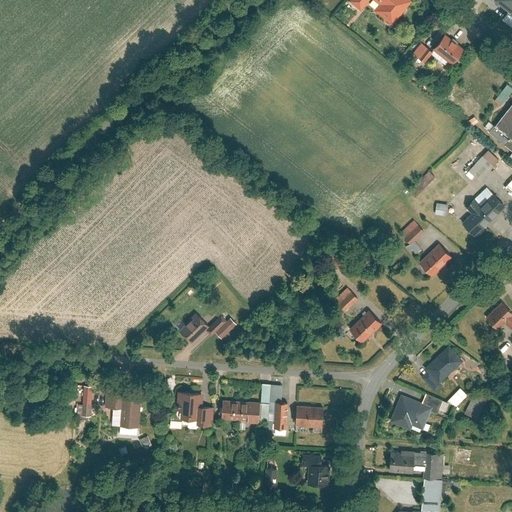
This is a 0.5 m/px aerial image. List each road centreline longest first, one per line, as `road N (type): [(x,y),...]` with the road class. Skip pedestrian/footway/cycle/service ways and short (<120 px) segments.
road 1 (residential): [(0,347),(365,376)]
road 2 (residential): [(0,222),(229,0)]
road 3 (residential): [(365,376),(511,242)]
road 4 (residential): [(357,511),(365,376)]
